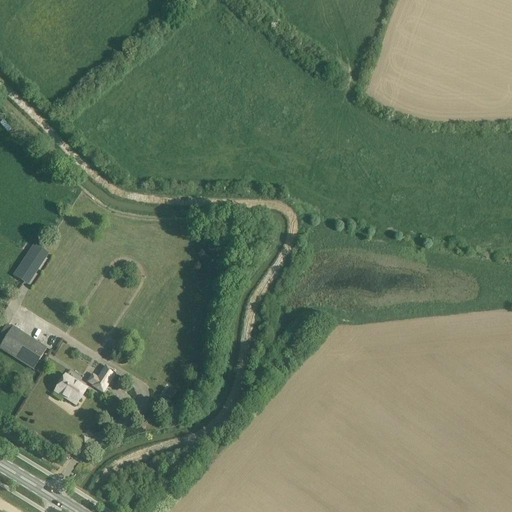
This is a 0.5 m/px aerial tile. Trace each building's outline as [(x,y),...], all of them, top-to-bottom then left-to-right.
[(22,281),(42,251),(34,246),(14,276),(22,281)] [(0,349),(33,370),(39,362),(46,350),(12,328),(0,347),(0,349)] [(105,365),(91,387),(103,394),(117,373),(105,365)] [(86,390),(78,384),(65,376),(55,392),(76,406),(86,390)] [(165,396),(174,402),(179,393),(171,388),(165,396)]
